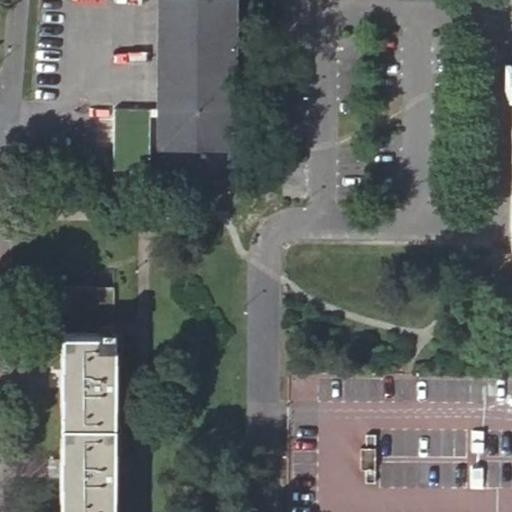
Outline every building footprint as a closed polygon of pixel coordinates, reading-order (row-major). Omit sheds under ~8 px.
[(233,0),(158,0),(158,146),(233,146),(233,37),(233,0)] [(114,285),(59,284),(59,307),(70,307),(69,332),(62,332),(60,511),(112,511),(112,469),(121,469),(121,457),(113,457),(114,380),(123,380),(122,369),(114,369),(114,285)] [(483,430),(471,430),(471,452),(482,453),(483,430)] [(383,434),(374,434),(374,482),(383,482),(383,469),(388,470),(388,447),(382,447),(383,434)] [(482,466),(471,466),(470,487),(482,487),(482,466)]
